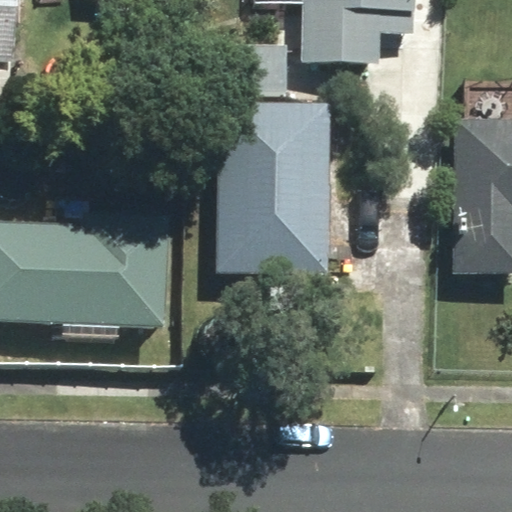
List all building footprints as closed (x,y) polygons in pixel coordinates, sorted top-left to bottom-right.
[(0,0),(0,116),(11,117),(14,72),(20,72),(24,0),(0,0)] [(89,0),(89,6),(181,8),(181,0),(89,0)] [(419,0),(305,0),(304,70),(383,72),(384,41),(419,42),(419,0)] [(207,97),(292,99),(293,52),(209,50),(207,97)] [(331,286),(335,110),(225,108),(221,284),(331,286)] [(511,126),(456,127),(456,284),(511,284),(511,126)] [(0,331),(170,338),(175,225),(86,221),(85,232),(0,228),(0,331)]
